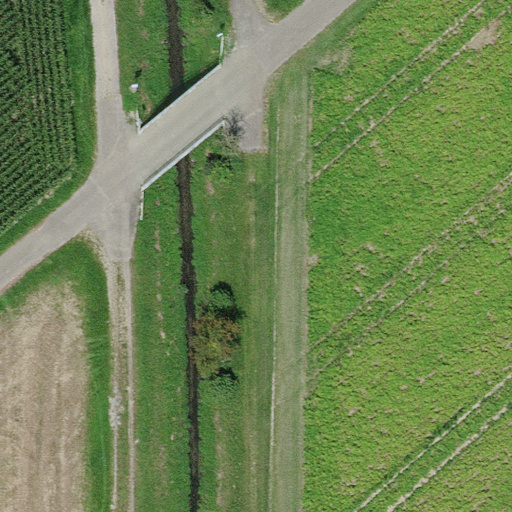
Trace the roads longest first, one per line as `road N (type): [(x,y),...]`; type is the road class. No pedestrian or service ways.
road 1 (track): [(101,0),(125,378),(124,511)]
road 2 (unclassified): [(0,280),(336,0)]
